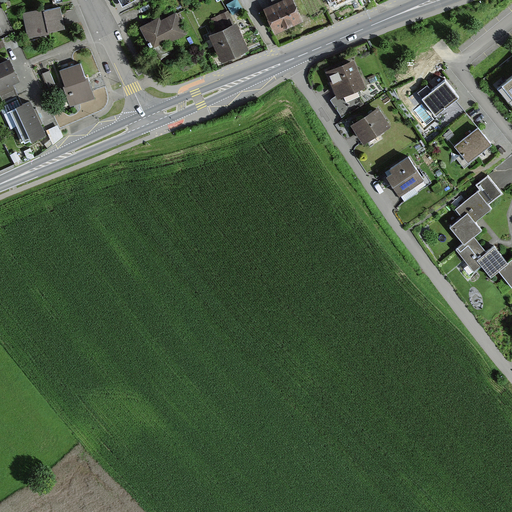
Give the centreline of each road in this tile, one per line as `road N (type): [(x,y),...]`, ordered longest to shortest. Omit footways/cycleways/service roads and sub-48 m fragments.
road 1 (unclassified): [(286,62),(402,234),(511,377)]
road 2 (primary): [(436,0),(286,62)]
road 3 (primary): [(147,121),(0,184)]
road 4 (residential): [(511,134),(461,69),(511,20)]
road 5 (primary): [(286,62),(147,121)]
road 6 (residential): [(47,113),(26,66),(105,33)]
